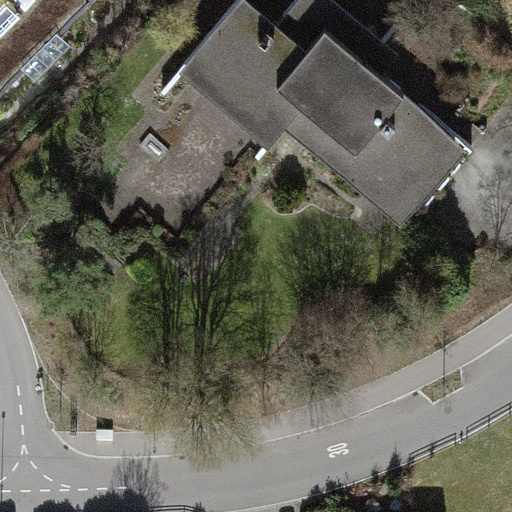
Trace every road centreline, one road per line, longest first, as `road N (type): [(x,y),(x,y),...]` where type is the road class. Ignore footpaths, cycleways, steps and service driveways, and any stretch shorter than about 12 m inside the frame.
road 1 (residential): [(22,490),(280,484),(445,421),(511,379)]
road 2 (residential): [(0,349),(12,378),(22,490)]
